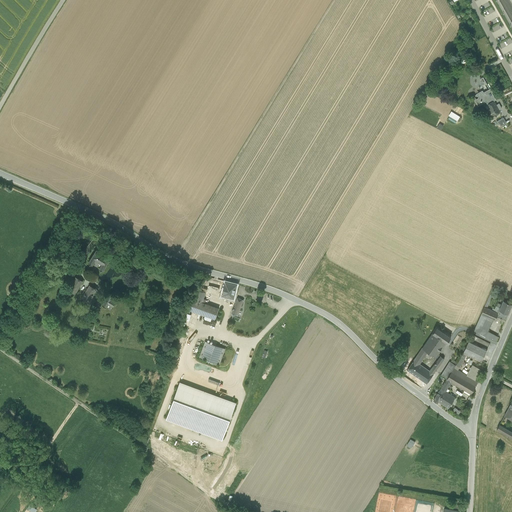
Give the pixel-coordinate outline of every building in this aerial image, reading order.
[(492,26),(494,31),(503,27),(501,22),(492,26)] [(501,47),(511,43),(511,39),(511,38),(500,42),(501,47)] [(486,100),(488,104),(493,101),(491,97),(493,97),(490,92),(486,94),(485,92),(483,94),(482,92),(478,94),(480,98),(476,100),(478,105),(481,103),(486,100)] [(487,105),(493,115),(499,111),(494,101),(493,101),(488,104),(487,105)] [(447,118),(455,123),(457,120),(459,122),(462,117),(451,111),(447,118)] [(499,123),(501,127),(507,123),(503,118),(496,121),(498,124),(499,123)] [(113,256),(98,248),(91,260),(95,262),(97,258),(105,263),(102,267),(105,269),(113,256)] [(69,289),(69,290),(75,293),(83,281),(76,277),(71,286),(69,289)] [(237,284),(225,281),(222,295),(234,298),(237,284)] [(90,285),(82,298),(89,301),(92,295),(96,289),(90,285)] [(206,291),(199,289),(193,300),(189,309),(215,319),(219,308),(204,303),(206,299),(203,298),(206,291)] [(110,293),(102,305),(107,307),(109,304),(112,299),(114,295),(110,293)] [(487,308),(493,295),(490,294),(484,307),(487,308)] [(231,313),(237,315),(243,300),(238,297),(231,313)] [(503,300),(502,303),(499,302),(497,305),(500,306),(499,310),(508,313),(511,303),(511,302),(511,301),(509,300),(508,300),(508,301),(503,300)] [(487,308),(484,307),(481,314),(486,316),(494,320),(495,320),(497,316),(498,313),(487,308)] [(508,313),(499,310),(498,313),(497,316),(505,319),(508,313)] [(481,314),(473,330),(479,333),(481,329),(486,316),(481,314)] [(481,329),(488,332),(494,320),(486,316),(481,329)] [(451,337),(437,327),(433,333),(446,342),(447,343),(451,337)] [(481,329),(479,333),(493,340),(496,341),(498,337),(488,332),(481,329)] [(446,342),(433,333),(422,348),(428,352),(436,357),(446,342)] [(480,344),(484,346),(484,348),(487,349),(491,342),(483,338),(480,344)] [(225,348),(205,341),(200,357),(219,364),(225,348)] [(468,341),(463,353),(466,354),(481,362),(487,350),(468,341)] [(422,348),(414,360),(420,364),(428,352),(422,348)] [(460,358),(455,366),(459,368),(464,359),(463,359),(466,354),(463,353),(460,358)] [(441,357),(430,372),(433,374),(444,359),(441,357)] [(420,364),(414,360),(407,370),(426,384),(433,374),(430,372),(420,364)] [(449,362),(441,375),(447,379),(451,371),(455,365),(450,362),(449,362)] [(243,381),(248,367),(244,366),(239,380),(243,381)] [(477,382),(454,368),(452,371),(475,385),(477,382)] [(426,384),(407,370),(403,376),(423,389),(426,384)] [(451,371),(447,379),(446,379),(451,382),(471,394),(475,386),(475,385),(452,371),(451,371)] [(455,397),(445,391),(451,382),(446,379),(433,400),(437,403),(438,401),(449,408),(455,397)] [(169,411),(225,432),(236,402),(230,400),(228,406),(178,387),(169,411)] [(511,431),(500,424),(497,429),(511,437),(511,431)] [(156,431),(153,436),(161,439),(163,433),(156,431)] [(164,435),(162,440),(196,451),(198,446),(164,435)]
